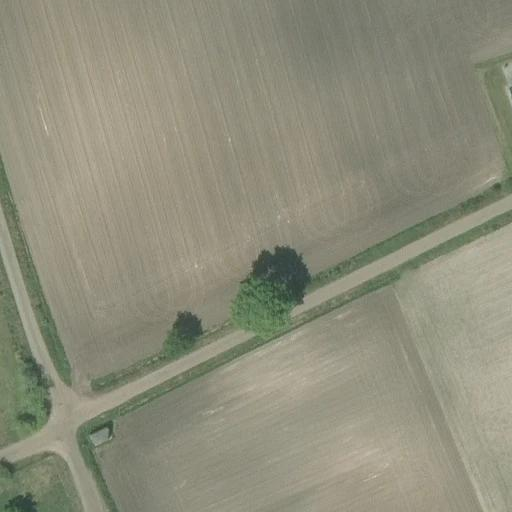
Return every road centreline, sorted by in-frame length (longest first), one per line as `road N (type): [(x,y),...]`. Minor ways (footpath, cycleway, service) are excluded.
road 1 (unclassified): [(65,424),(511,202)]
road 2 (unclassified): [(65,424),(0,229)]
